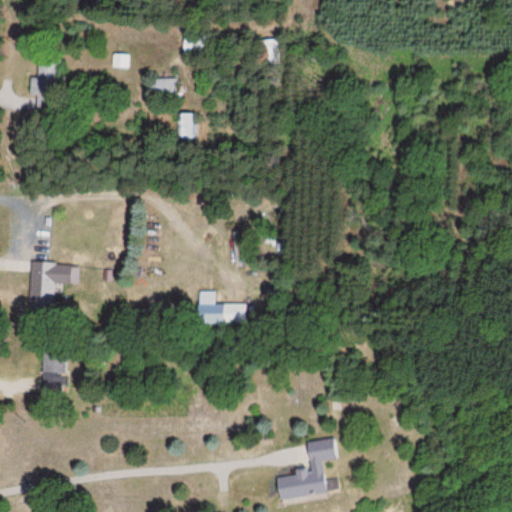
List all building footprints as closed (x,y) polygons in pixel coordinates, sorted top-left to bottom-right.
[(209,36),(182,36),(182,51),(209,51),(209,36)] [(264,67),(280,66),(278,39),(263,39),(264,67)] [(114,67),(129,67),(129,54),(114,54),(114,67)] [(33,78),(33,92),(63,91),(62,62),(38,62),(38,78),(33,78)] [(177,79),(151,79),(151,96),(177,96),(177,79)] [(179,114),(179,138),(198,138),(198,114),(179,114)] [(57,262),(30,261),(29,308),(57,308),(57,262)] [(245,304),(221,304),(221,323),(245,323),(245,304)] [(67,348),(42,348),(42,375),(67,375),(67,348)] [(323,494),(320,460),(334,459),(332,439),(304,442),(307,468),(291,469),(292,476),(273,478),(275,499),(323,494)]
